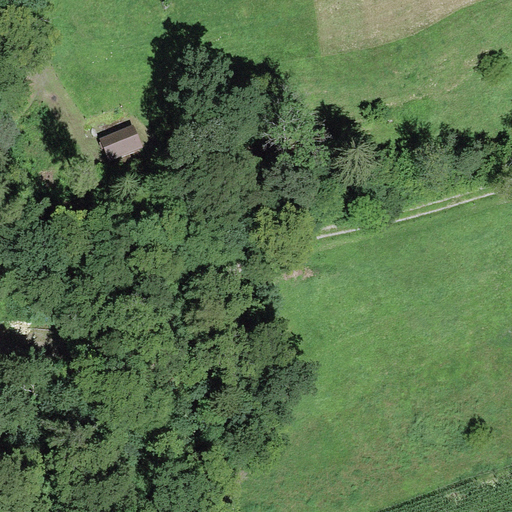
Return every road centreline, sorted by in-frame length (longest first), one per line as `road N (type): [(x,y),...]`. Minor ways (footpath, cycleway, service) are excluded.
road 1 (track): [(511,188),(216,265),(122,332),(0,346)]
road 2 (track): [(41,0),(53,55),(89,124)]
